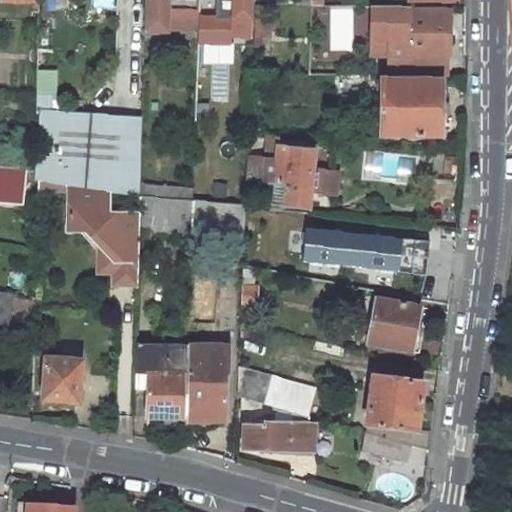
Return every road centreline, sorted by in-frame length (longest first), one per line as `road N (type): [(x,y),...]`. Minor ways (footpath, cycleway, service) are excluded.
road 1 (tertiary): [(491,0),(479,250),(446,511)]
road 2 (residential): [(0,442),(297,511)]
